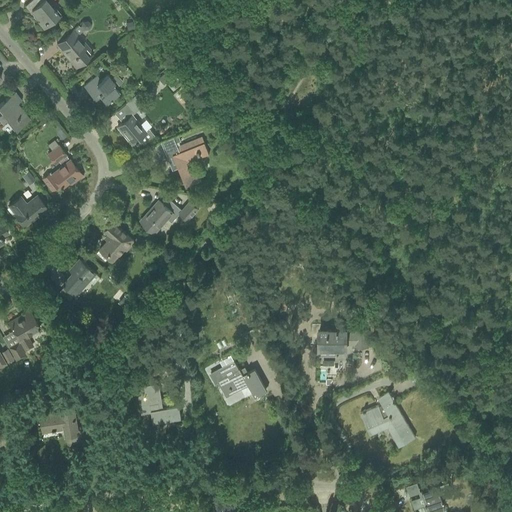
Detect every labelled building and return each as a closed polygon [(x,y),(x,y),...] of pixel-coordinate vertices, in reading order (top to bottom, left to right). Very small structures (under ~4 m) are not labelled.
[(61,14),(61,13),(59,15),(55,11),(56,10),(54,8),(53,8),(45,0),(42,0),(41,1),(40,0),(30,0),(24,5),(30,12),(31,10),(39,20),(38,21),(44,28),(61,14)] [(73,29),(58,42),(56,44),(57,44),(58,43),(68,54),(66,55),(76,67),(93,52),(78,35),(84,29),(89,29),(90,24),(87,20),(82,21),(80,26),(79,27),(78,25),(73,29)] [(132,21),(125,23),(127,31),(134,29),(132,21)] [(164,59),(160,62),(165,68),(169,65),(164,59)] [(168,70),(165,73),(170,79),(173,76),(168,70)] [(83,86),(92,97),(94,95),(96,99),(100,96),(106,104),(120,93),(115,87),(122,82),(116,74),(111,79),(107,74),(96,84),(92,79),(83,86)] [(15,91),(0,102),(0,108),(1,110),(0,111),(0,119),(2,121),(7,117),(16,128),(15,128),(16,129),(29,118),(17,103),(21,99),(15,91)] [(143,105),(139,100),(144,96),(139,91),(125,103),(134,113),(143,105)] [(136,139),(138,138),(143,144),(154,135),(151,132),(145,131),(131,115),(118,126),(125,134),(124,135),(131,144),(135,141),(137,140),(136,139)] [(209,154),(202,136),(167,150),(173,166),(173,165),(176,164),(185,186),(201,180),(198,173),(198,174),(191,177),(184,160),(198,155),(199,158),(209,154)] [(181,141),(179,136),(172,138),(174,144),(181,141)] [(62,165),(51,173),(50,171),(41,179),(51,191),(59,185),(61,187),(73,178),(75,180),(82,175),(69,159),(69,160),(65,155),(66,155),(58,145),(46,154),(54,164),(59,160),(62,165)] [(28,170),(21,175),(25,180),(28,178),(32,182),(35,180),(28,170)] [(17,211),(14,213),(23,225),(32,218),(32,217),(39,212),(40,213),(47,208),(37,195),(26,204),(19,196),(8,205),(9,206),(11,204),(17,211)] [(159,200),(155,204),(156,205),(151,210),(150,210),(144,217),(145,217),(141,221),(155,233),(168,219),(171,222),(179,213),(187,221),(199,208),(190,201),(182,210),(168,197),(162,203),(159,200)] [(100,249),(96,253),(105,261),(111,254),(115,258),(113,260),(113,261),(125,248),(127,250),(135,241),(113,221),(105,230),(108,233),(111,236),(107,241),(100,249)] [(76,295),(95,273),(80,259),(71,268),(74,271),(63,284),(76,295)] [(115,300),(119,295),(112,289),(108,294),(115,300)] [(122,298),(118,303),(125,309),(129,304),(122,298)] [(33,346),(27,335),(39,328),(31,313),(17,321),(16,318),(8,322),(25,351),(33,346)] [(279,339),(290,333),(282,318),(271,323),(279,339)] [(46,327),(45,330),(46,333),(50,334),(53,333),(54,329),(52,326),(49,325),(46,327)] [(260,326),(256,327),(248,331),(251,339),(264,334),(260,326)] [(336,349),(345,349),(346,340),(356,340),(356,345),(368,345),(368,331),(356,331),(356,333),(346,333),(346,331),(338,331),(338,329),(336,329),(336,330),(319,330),(319,334),(318,334),(318,341),(319,341),(319,346),(336,346),(336,349)] [(17,360),(25,356),(17,342),(9,347),(17,360)] [(185,362),(182,346),(172,348),(175,364),(185,362)] [(7,348),(0,352),(6,363),(13,359),(7,348)] [(227,396),(226,395),(243,386),(241,384),(246,381),(255,396),(266,390),(254,369),(246,373),(243,374),(239,367),(239,368),(234,359),(234,360),(210,374),(215,382),(217,381),(226,397),(227,396)] [(418,362),(407,367),(414,382),(424,377),(425,376),(418,362)] [(425,376),(424,377),(428,386),(434,384),(429,374),(425,376)] [(141,413),(151,412),(152,421),(180,416),(178,405),(162,408),(157,383),(136,386),(141,413)] [(384,421),(388,427),(399,446),(409,441),(415,437),(388,391),(379,397),(383,403),(366,410),(365,409),(363,410),(363,411),(360,412),(367,428),(384,421)] [(78,434),(73,406),(61,408),(62,412),(40,416),(43,432),(52,430),(52,431),(56,430),(59,429),(65,428),(66,436),(78,434)] [(448,482),(438,486),(423,491),(425,495),(411,500),(414,509),(421,507),(421,505),(425,504),(426,505),(428,511),(430,511),(445,507),(443,500),(453,497),(448,482)]
